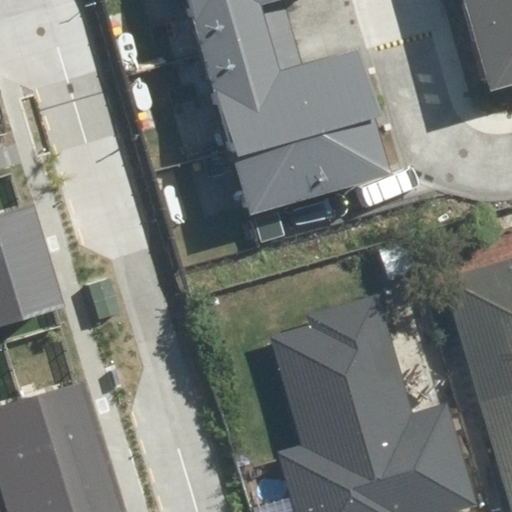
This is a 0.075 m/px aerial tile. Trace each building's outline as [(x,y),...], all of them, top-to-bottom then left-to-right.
[(81,0),(30,0),(0,8),(0,67),(93,42),(81,0)] [(161,0),(229,222),(360,182),(304,0),(161,0)] [(310,0),(318,21),(378,0),(310,0)] [(511,0),(435,0),(462,95),(511,81),(511,0)] [(20,211),(0,216),(0,323),(49,310),(20,211)] [(511,262),(437,284),(500,511),(508,511),(511,511),(511,262)] [(305,318),(264,329),(291,440),(277,443),(293,511),(465,511),(475,510),(449,401),(409,411),(380,291),(303,310),(305,318)] [(106,511),(71,390),(0,410),(0,511),(106,511)]
